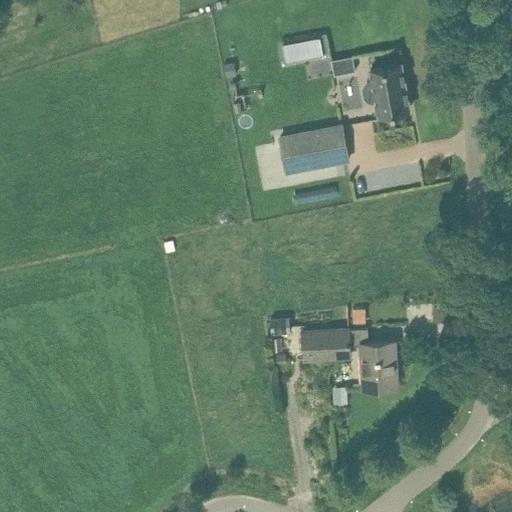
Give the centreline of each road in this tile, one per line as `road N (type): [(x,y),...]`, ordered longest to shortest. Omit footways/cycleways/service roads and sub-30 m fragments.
road 1 (unclassified): [(489,421),(465,0)]
road 2 (unclassified): [(384,511),(489,421)]
